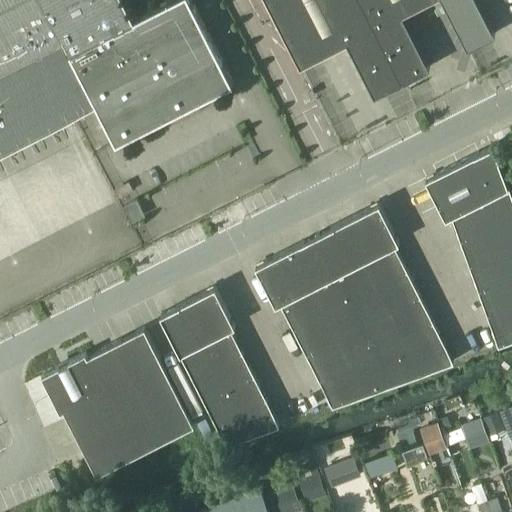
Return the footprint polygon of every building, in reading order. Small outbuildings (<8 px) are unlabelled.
[(0,0),(0,152),(73,116),(97,104),(116,141),(152,123),(156,121),(167,115),(171,113),(233,82),(191,0),(167,0),(134,17),(125,0),(0,0)] [(478,0),(267,0),(300,65),(347,41),(374,94),(430,66),(403,12),(426,0),(443,0),(467,47),(495,33),(478,0)] [(511,338),(511,192),(494,142),(426,177),(446,217),(452,214),(499,343),(511,338)] [(125,204),(133,220),(145,214),(136,198),(125,204)] [(454,359),(425,303),(395,243),(399,241),(379,201),(335,224),(256,264),(276,304),(281,301),(333,404),(454,359)] [(280,423),(254,372),(231,327),(235,324),(215,285),(160,312),(227,442),(280,423)] [(64,408),(97,472),(194,422),(145,325),(88,354),(86,351),(42,373),(61,410),(64,408)] [(447,415),(438,418),(442,429),(451,425),(447,415)] [(481,416),(461,422),(465,435),(485,428),(481,416)] [(423,442),(402,449),(407,463),(427,456),(423,442)] [(393,449),(365,458),(370,475),(398,466),(393,449)] [(316,462),(296,468),(299,478),(318,471),(316,462)] [(270,511),(260,485),(189,511),(270,511)] [(289,511),(280,485),(266,490),(274,511),(289,511)] [(503,511),(501,505),(500,505),(497,496),(488,499),(488,500),(491,511),(503,511)] [(491,511),(488,500),(479,503),(482,511),(491,511)]
